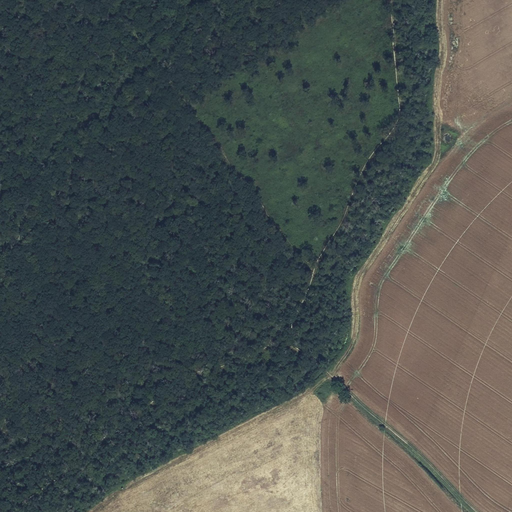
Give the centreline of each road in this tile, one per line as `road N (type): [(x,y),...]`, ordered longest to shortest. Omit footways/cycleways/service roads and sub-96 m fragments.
road 1 (track): [(331,374),(355,334),(355,280),(437,153),(441,0)]
road 2 (track): [(287,339),(311,270),(395,122),(391,0)]
road 3 (track): [(476,511),(287,339)]
